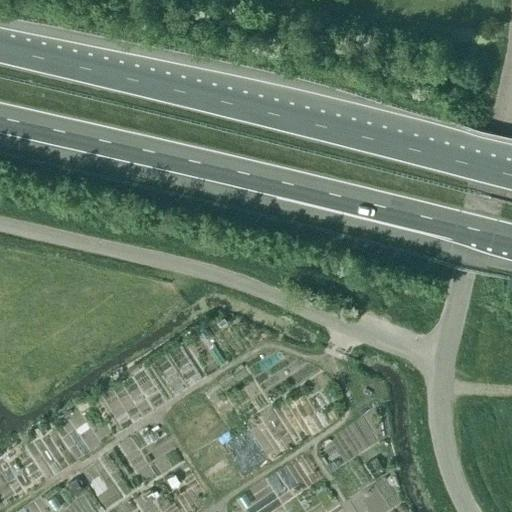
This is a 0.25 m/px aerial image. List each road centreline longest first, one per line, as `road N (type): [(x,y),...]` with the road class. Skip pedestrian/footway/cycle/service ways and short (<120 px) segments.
road 1 (motorway): [(511,173),(0,50)]
road 2 (motorway): [(0,123),(511,240)]
road 3 (unclassified): [(439,363),(211,273),(0,225)]
road 4 (unclassified): [(439,363),(511,60)]
road 5 (unclassified): [(468,511),(445,461),(439,363)]
